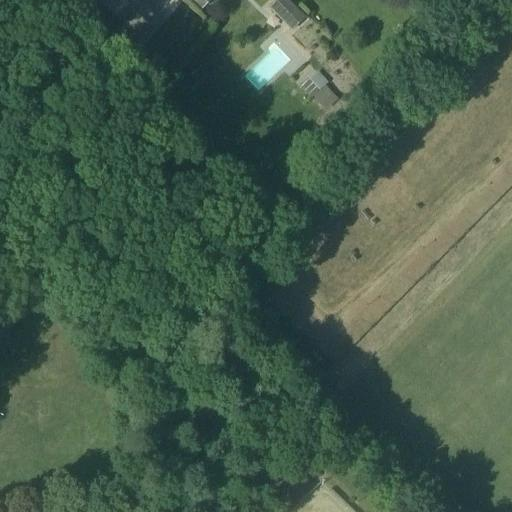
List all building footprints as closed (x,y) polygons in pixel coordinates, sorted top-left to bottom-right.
[(104,0),(101,4),(143,42),(164,19),(150,7),(155,0),(170,0),(176,4),(179,0),(104,0)] [(191,0),(201,10),(211,0),(191,0)] [(274,0),(267,7),(291,31),(305,18),(287,0),(274,0)] [(146,62),(137,71),(147,81),(156,71),(146,62)] [(327,87),(316,74),(302,86),(313,99),(327,87)]
